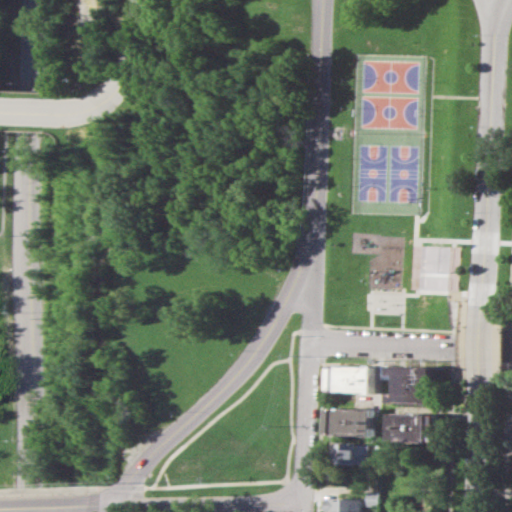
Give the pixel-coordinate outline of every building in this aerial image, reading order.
[(368,285),(367,312),(403,313),(404,286),(401,286),(368,285)] [(334,364),(380,366),(378,393),(333,391),(334,364)] [(382,378),(395,378),(395,365),(382,364),(382,378)] [(397,365),(439,367),(437,403),(394,401),(395,390),(401,390),(401,374),(396,374),(397,365)] [(331,406),(374,408),(373,435),(330,433),(331,406)] [(395,412),(441,414),(441,424),(436,424),(435,430),(440,431),(440,441),(394,439),(395,412)] [(336,442),(368,443),(367,464),(335,462),(336,442)] [(366,490),(378,490),(377,504),(365,504),(366,490)] [(325,511),(326,498),(361,499),(360,511),(325,511)]
